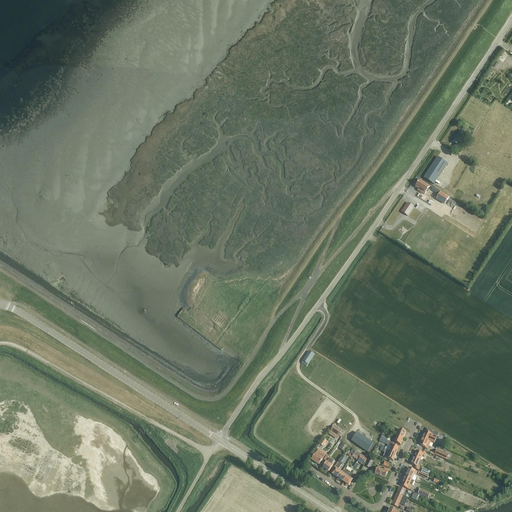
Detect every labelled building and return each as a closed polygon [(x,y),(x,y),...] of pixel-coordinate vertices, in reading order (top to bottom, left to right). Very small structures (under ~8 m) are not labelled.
[(459,147),(468,135),(461,131),(453,143),(459,147)] [(456,165),(460,167),(456,174),(461,177),(470,159),(462,154),(456,165)] [(437,157),(423,178),(433,185),(447,164),(437,157)] [(417,185),(415,187),(419,190),(419,189),(421,190),(420,192),(424,195),(429,187),(420,181),(419,182),(418,182),(417,184),(417,185)] [(437,200),(445,205),(449,199),(441,194),(437,200)] [(414,208),(408,204),(402,213),(408,217),(414,208)] [(308,352),(301,363),(307,367),(314,357),(308,352)] [(342,432),(334,427),(330,432),(338,437),(342,432)] [(425,432),(422,438),(431,442),(434,444),(436,439),(433,437),(435,433),(435,432),(427,429),(426,432),(425,432)] [(400,430),(397,436),(403,439),(406,432),(400,430)] [(368,453),(373,444),(357,433),(351,441),(368,453)] [(403,439),(397,436),(394,443),(400,445),(403,439)] [(427,450),(428,447),(431,442),(422,438),(419,445),(426,448),(426,449),(427,450)] [(383,440),(381,442),(384,444),(388,445),(392,447),(390,452),(396,455),(399,449),(395,447),(396,445),(389,442),(385,441),(383,440)] [(344,453),(348,448),(343,444),(339,449),(344,453)] [(437,450),(435,455),(446,460),(448,455),(437,450)] [(319,452),(317,451),(311,460),(319,465),(323,460),(323,459),(325,456),(319,452)] [(413,458),(420,461),(422,456),(424,457),(426,453),(422,451),(422,453),(416,451),(413,458)] [(353,457),(358,461),(362,455),(357,452),(353,457)] [(396,455),(390,452),(387,459),(393,461),(396,455)] [(362,455),(358,461),(357,462),(363,466),(367,459),(362,455)] [(338,470),(341,466),(342,465),(343,465),(347,459),(343,456),(338,462),(340,463),(339,465),(332,474),(338,478),(341,473),(338,470)] [(334,461),(330,458),(323,468),(329,472),(332,467),(331,466),(334,461)] [(420,461),(413,458),(410,464),(415,467),(415,469),(418,470),(420,466),(418,466),(420,461)] [(373,462),(369,460),(365,467),(370,469),(373,462)] [(461,467),(461,466),(454,466),(454,470),(452,470),(452,476),(454,476),(454,474),(460,474),(460,477),(464,478),(464,483),(467,483),(467,471),(468,471),(468,468),(461,467)] [(338,478),(343,482),(350,472),(352,470),(348,467),(343,474),(341,473),(338,478)] [(375,474),(385,479),(389,471),(385,469),(384,471),(377,468),(375,474)] [(409,468),(404,477),(414,482),(416,477),(415,476),(417,472),(409,468)] [(355,476),(350,472),(343,482),(349,486),(353,480),(355,476)] [(401,484),(400,486),(409,490),(411,486),(412,486),(414,481),(414,482),(404,477),(401,484)] [(409,496),(404,494),(406,490),(400,487),(397,493),(408,498),(409,496)] [(430,495),(420,490),(418,494),(428,499),(430,495)] [(397,493),(394,499),(400,502),(399,504),(404,506),(407,501),(408,498),(397,493)] [(400,502),(394,499),(392,505),(397,508),(400,502)]
